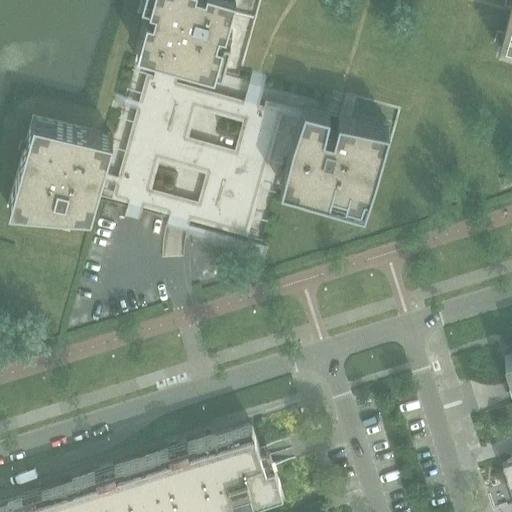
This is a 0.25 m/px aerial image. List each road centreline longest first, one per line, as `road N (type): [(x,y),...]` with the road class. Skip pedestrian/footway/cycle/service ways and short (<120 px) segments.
road 1 (residential): [(0,451),(322,358)]
road 2 (residential): [(408,327),(453,476),(453,511)]
road 3 (residential): [(369,511),(322,358)]
